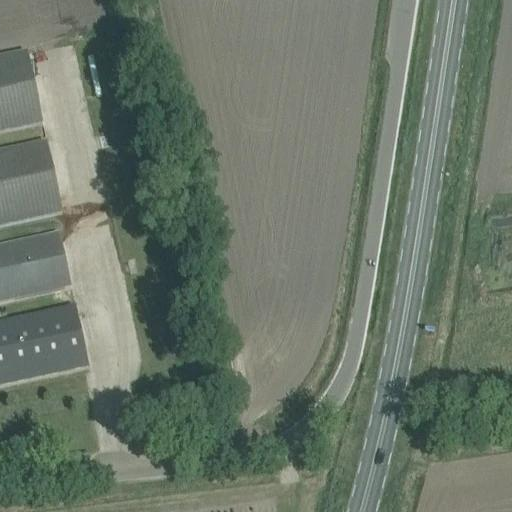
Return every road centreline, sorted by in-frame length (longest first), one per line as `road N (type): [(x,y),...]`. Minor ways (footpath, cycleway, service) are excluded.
road 1 (unclassified): [(407,0),(349,366),(302,433),(224,461)]
road 2 (secondary): [(453,0),(395,368),(360,511)]
road 3 (unclassified): [(0,488),(224,461)]
